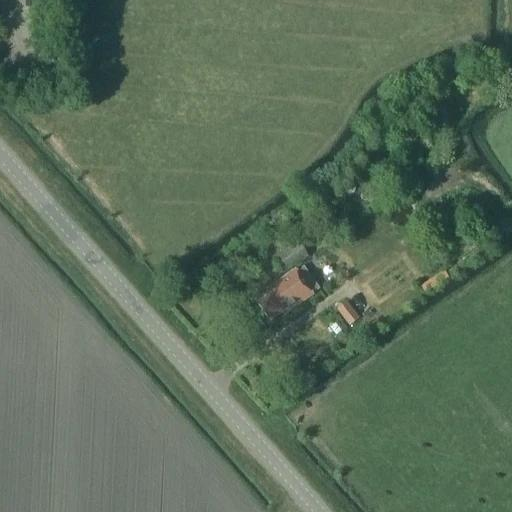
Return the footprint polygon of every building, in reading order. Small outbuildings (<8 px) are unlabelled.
[(433,136),(436,118),(423,115),(419,133),(433,136)] [(350,221),(383,193),(371,179),(338,206),(350,221)] [(273,258),(284,274),(308,257),(298,242),(273,258)] [(295,271),(267,290),(269,293),(254,303),(269,324),(283,315),(284,317),(313,296),(311,294),(318,289),(311,279),(304,284),(295,271)] [(355,316),(345,323),(349,328),(358,321),(355,316)]
